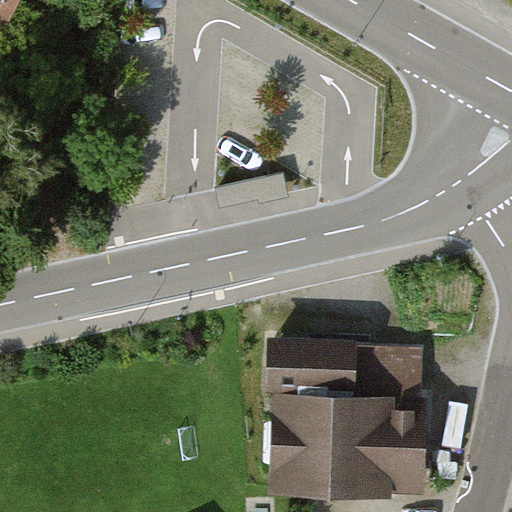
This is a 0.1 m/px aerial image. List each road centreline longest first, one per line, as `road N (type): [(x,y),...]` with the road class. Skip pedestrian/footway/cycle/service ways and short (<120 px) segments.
road 1 (tertiary): [(0,305),(379,223),(466,180)]
road 2 (primary): [(354,0),(511,91)]
road 3 (residential): [(511,391),(482,511)]
